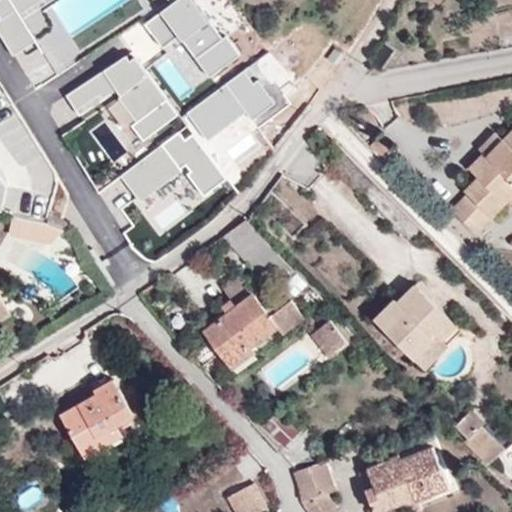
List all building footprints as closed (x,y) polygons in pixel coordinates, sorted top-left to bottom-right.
[(511,131),(504,140),(487,156),(484,154),(470,168),(478,177),(465,190),(468,194),(452,210),(476,233),(511,197),(511,131)] [(497,132),(480,149),(484,154),(487,156),(504,140),(497,132)] [(372,146),(383,158),(392,149),(381,137),(372,146)] [(403,157),(394,148),(392,149),(383,158),(381,160),(391,170),(403,157)] [(52,243),(67,227),(18,216),(15,235),(52,243)] [(258,273),(280,253),(248,219),(224,236),(258,273)] [(227,313),(205,329),(231,362),(252,347),(280,326),(285,335),(303,320),(291,304),(274,317),(244,276),(227,289),(234,298),(239,305),(227,313)] [(415,358),(439,334),(444,340),(458,326),(416,284),(400,302),(396,298),(375,319),(415,358)] [(0,321),(13,313),(0,291),(0,321)] [(234,298),(222,307),(227,313),(239,305),(234,298)] [(346,349),(329,323),(312,335),(329,360),(346,349)] [(415,358),(420,363),(444,340),(439,334),(415,358)] [(236,370),(257,354),(252,347),(231,362),(236,370)] [(106,444),(101,435),(119,424),(136,414),(114,378),(95,389),(97,394),(62,415),(87,456),(106,444)] [(265,426),(285,447),(300,432),(280,411),(265,426)] [(455,424),(468,436),(480,424),(468,411),(455,424)] [(106,444),(124,433),(119,424),(101,435),(106,444)] [(482,425),(466,442),(493,468),(508,452),(482,425)] [(378,511),(417,497),(418,500),(450,486),(433,445),(402,458),(400,454),(368,468),(375,486),(367,490),(375,511),(378,511)] [(340,511),(327,492),(330,491),(319,463),(296,471),(302,488),(302,502),(310,511),(340,511)] [(259,511),(247,488),(230,498),(237,511),(259,511)]
